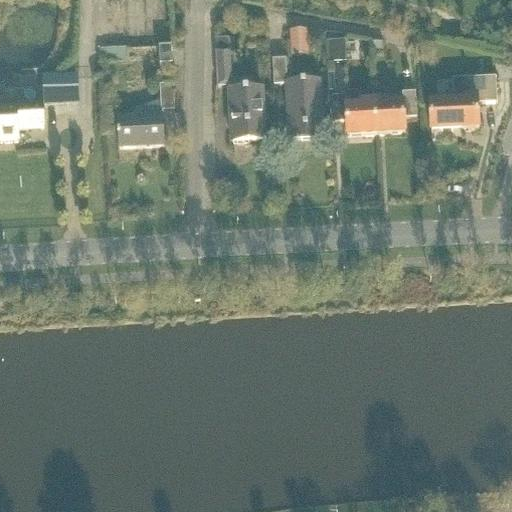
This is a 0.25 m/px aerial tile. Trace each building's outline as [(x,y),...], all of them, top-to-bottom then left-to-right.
[(289,34),(291,58),(308,57),(307,33),(289,34)] [(233,146),(265,145),(263,93),(254,93),(254,82),(232,83),(230,42),(218,42),(219,55),(217,55),(219,89),(231,89),(232,95),(230,95),(233,146)] [(347,59),(359,59),(358,46),(346,47),(347,59)] [(106,64),(132,64),(132,49),(106,49),(106,64)] [(160,72),(173,71),(172,53),(159,53),(160,72)] [(275,88),(287,87),(286,62),(273,63),(275,88)] [(119,120),(120,151),(163,150),(162,113),(178,112),(176,76),(156,77),(158,107),(119,108),(119,120)] [(79,108),(78,78),(42,80),(43,110),(79,108)] [(453,83),(454,107),(430,108),(431,136),(480,133),(478,107),(497,106),(495,80),(453,83)] [(320,86),(287,87),(290,143),(323,141),(320,86)] [(375,94),(377,139),(405,137),(404,121),(417,121),(416,96),(403,97),(403,103),(387,104),(387,93),(375,94)] [(348,140),(377,139),(375,94),(360,95),(361,105),(346,106),(346,100),(333,100),(334,125),(347,124),(348,140)] [(0,146),(19,146),(18,134),(44,132),(43,107),(15,108),(15,111),(0,111),(0,146)]
